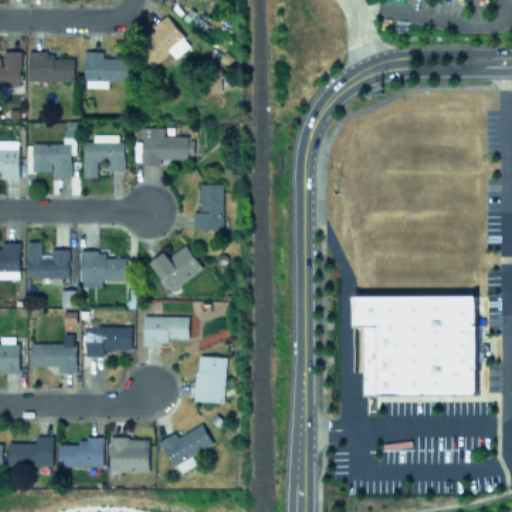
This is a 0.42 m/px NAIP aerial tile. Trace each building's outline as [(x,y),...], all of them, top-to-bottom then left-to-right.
[(175,57),(190,44),(165,15),(140,38),(146,45),(138,52),(151,66),(169,51),(175,57)] [(129,80),(129,57),(102,57),(102,51),(84,50),(84,87),(107,87),(107,80),(129,80)] [(28,80),(73,80),(73,57),(53,58),(53,51),(28,51),(28,80)] [(70,177),(70,154),(75,154),(75,120),(64,120),(64,142),(31,143),(31,171),(52,171),(52,177),(70,177)] [(159,157),(192,158),(193,137),(163,136),(163,127),(141,126),(140,164),(159,164),(159,157)] [(82,177),(96,177),(96,161),(106,161),(106,170),(123,170),(124,141),(117,141),(117,134),(92,134),(92,141),(82,141),(82,177)] [(222,229),(222,183),(199,183),(200,211),(192,211),(193,229),(222,229)] [(26,277),(67,278),(68,249),(51,248),(50,254),(41,254),(41,241),(27,241),(26,277)] [(150,262),(170,290),(202,268),(185,244),(168,257),(164,252),(150,262)] [(125,257),(105,257),(105,250),(80,250),(80,279),(125,279),(125,257)] [(61,306),(77,306),(76,289),(60,289),(61,306)] [(477,293),(351,294),(352,323),(363,322),(365,392),(477,391),(477,293)] [(188,316),(143,315),(142,344),(167,344),(167,338),(188,338),(188,316)] [(103,349),(131,348),(130,325),(85,326),(86,355),(103,355),(103,349)] [(30,342),(30,365),(57,365),(57,372),(75,372),(75,333),(62,333),(62,342),(30,342)] [(225,356),(195,355),(194,401),(223,402),(225,356)] [(176,436),(174,432),(158,440),(172,467),(177,464),(180,471),(195,463),(191,454),(211,443),(201,423),(176,436)] [(52,466),(53,435),(35,435),(35,442),(7,441),(7,465),(52,466)] [(58,444),(58,466),(103,466),(103,437),(78,437),(78,444),(58,444)] [(148,471),(148,437),(109,437),(110,471),(148,471)]
